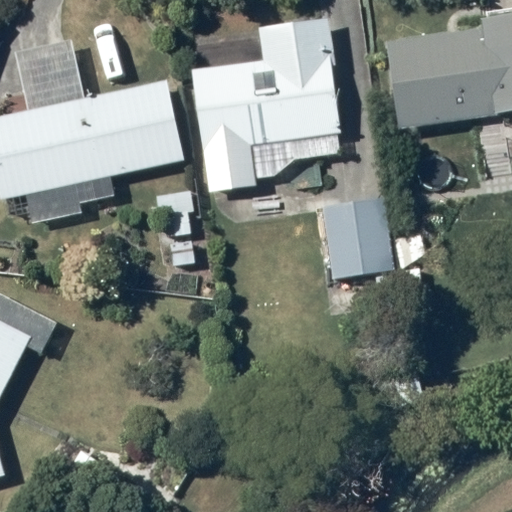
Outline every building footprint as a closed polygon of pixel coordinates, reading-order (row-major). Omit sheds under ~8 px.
[(400,132),(475,121),(477,131),(511,126),(509,116),(511,115),(511,14),(509,15),(511,25),(387,44),(400,132)] [(257,189),(256,182),(282,178),(293,165),(345,158),(327,19),(258,27),(263,62),(193,71),(209,195),(257,189)] [(11,56),(24,113),(0,118),(0,193),(7,226),(29,221),(31,229),(82,217),(80,210),(117,201),(112,178),(186,161),(168,81),(86,99),(73,42),(11,56)] [(206,258),(191,191),(158,198),(173,265),(206,258)] [(390,274),(381,202),(324,208),(332,280),(390,274)] [(0,401),(24,352),(41,360),(54,331),(0,304),(0,479),(6,478),(0,459),(0,401)]
